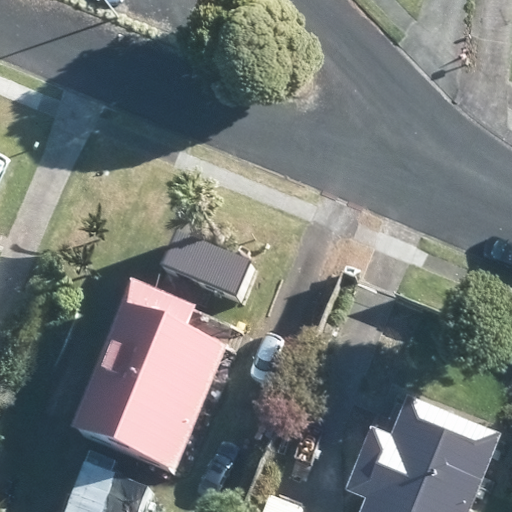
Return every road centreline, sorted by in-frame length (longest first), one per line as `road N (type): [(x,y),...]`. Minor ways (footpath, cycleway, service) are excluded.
road 1 (residential): [(0,15),(399,157)]
road 2 (residential): [(399,157),(305,0)]
road 3 (residential): [(399,157),(511,203)]
